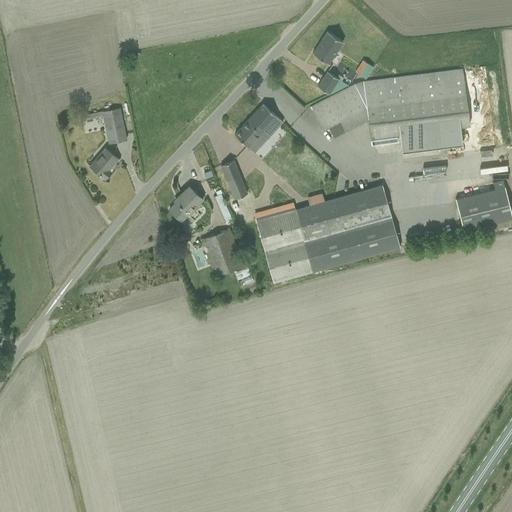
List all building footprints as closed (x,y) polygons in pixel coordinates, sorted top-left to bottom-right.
[(342,41),(326,31),(311,53),(325,62),(334,49),(336,50),(342,41)] [(363,79),(371,68),(360,61),(353,72),(363,79)] [(469,125),(463,79),(462,69),(363,81),(354,84),(309,107),(321,130),(328,127),(332,135),(341,131),(343,130),(367,117),(370,137),(399,133),(401,151),(461,143),(459,126),(469,125)] [(338,79),(326,71),(317,86),(329,94),(338,79)] [(234,135),(241,141),(254,153),(282,122),(262,104),(234,135)] [(69,112),(70,118),(71,123),(103,116),(109,143),(126,140),(119,108),(78,116),(77,112),(73,112),(73,111),(69,112)] [(90,166),(97,172),(104,178),(110,172),(107,169),(111,164),(112,165),(117,158),(110,152),(105,148),(90,166)] [(233,160),(220,166),(234,198),(247,193),(233,160)] [(455,198),(463,231),(511,218),(511,217),(502,180),(492,183),(494,188),(455,198)] [(381,184),(295,209),(312,272),(399,247),(381,184)] [(179,199),(169,209),(181,222),(203,200),(188,186),(188,187),(189,188),(182,195),(181,193),(177,197),(179,199)] [(224,222),(231,219),(228,211),(220,194),(221,194),(220,190),(215,192),(216,196),(213,197),(224,222)] [(273,283),(312,272),(295,209),(292,202),(253,213),(273,283)] [(229,228),(200,240),(214,277),(215,277),(218,285),(230,281),(227,272),(233,270),(237,280),(250,275),(246,265),(243,266),(229,228)] [(183,230),(175,240),(182,246),(190,237),(183,230)]
